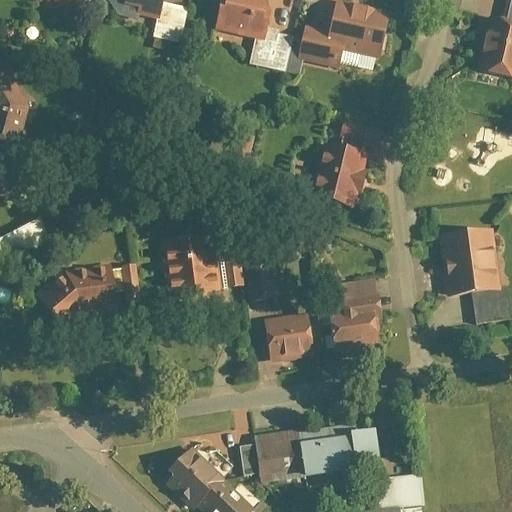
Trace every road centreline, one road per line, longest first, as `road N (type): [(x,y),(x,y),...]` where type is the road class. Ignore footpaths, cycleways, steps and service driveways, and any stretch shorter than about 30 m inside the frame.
road 1 (residential): [(423,374),(393,174),(442,0)]
road 2 (residential): [(423,374),(97,425),(57,448)]
